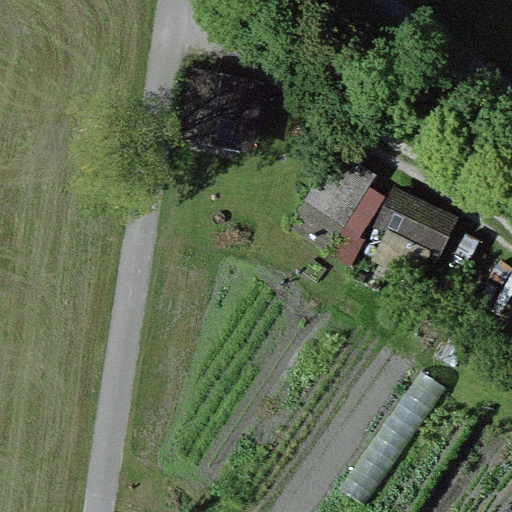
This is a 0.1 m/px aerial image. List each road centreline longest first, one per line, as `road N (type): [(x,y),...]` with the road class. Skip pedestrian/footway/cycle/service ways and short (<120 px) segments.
road 1 (unclassified): [(106,511),(175,0)]
road 2 (track): [(511,246),(206,28),(173,14)]
road 3 (track): [(366,0),(511,103)]
